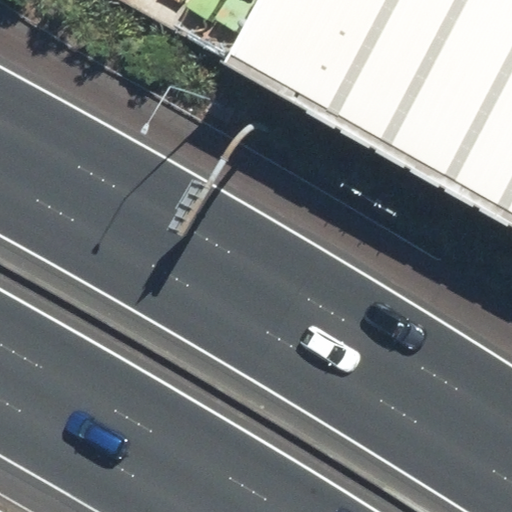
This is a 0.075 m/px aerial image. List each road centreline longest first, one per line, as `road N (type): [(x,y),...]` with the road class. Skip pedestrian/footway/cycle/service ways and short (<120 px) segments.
road 1 (motorway): [(0,178),(511,478)]
road 2 (motorway): [(287,511),(0,347)]
